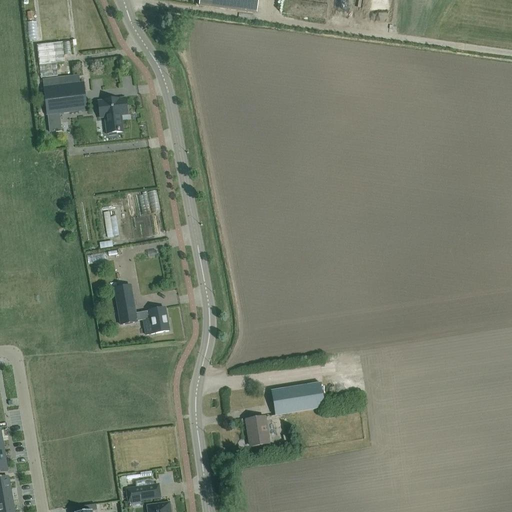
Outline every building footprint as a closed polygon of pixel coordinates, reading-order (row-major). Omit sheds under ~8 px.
[(256,13),(258,0),(198,0),(198,5),(256,13)] [(44,38),(54,36),(49,3),(39,4),(44,38)] [(58,8),(61,29),(70,28),(68,7),(58,8)] [(38,39),(36,22),(26,23),(28,40),(38,39)] [(41,80),(57,78),(56,64),(64,63),(62,44),(37,47),(41,80)] [(43,88),(46,116),(86,111),(83,83),(43,88)] [(98,102),(100,118),(105,117),(107,134),(108,134),(109,136),(116,135),(115,133),(122,132),(121,121),(120,121),(119,115),(126,115),(124,99),(118,100),(103,101),(103,102),(98,102)] [(121,234),(117,213),(111,214),(110,209),(104,210),(110,236),(121,234)] [(146,269),(146,280),(158,281),(158,269),(146,269)] [(153,334),(168,332),(164,308),(149,311),(135,314),(130,286),(114,289),(121,325),(136,323),(136,322),(150,319),(153,334)] [(271,391),(275,416),(324,408),(320,384),(271,391)] [(249,433),(251,447),(269,444),(265,417),(245,421),(247,434),(249,433)] [(0,491),(10,489),(8,478),(0,479),(0,491)] [(140,501),(160,498),(158,486),(126,490),(128,502),(132,502),(132,505),(140,504),(140,501)] [(10,489),(0,491),(0,502),(12,501),(10,489)] [(12,501),(0,502),(0,511),(12,511),(14,511),(12,501)]
